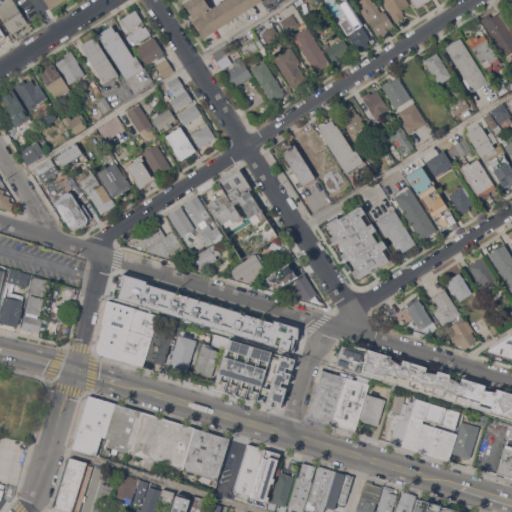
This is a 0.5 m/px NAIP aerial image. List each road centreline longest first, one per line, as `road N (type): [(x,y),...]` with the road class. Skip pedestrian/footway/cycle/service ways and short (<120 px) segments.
road 1 (residential): [(476,0),(102,241),(74,367)]
road 2 (residential): [(0,221),(511,377)]
road 3 (residential): [(151,0),(354,312)]
road 4 (tertiary): [(120,381),(455,486)]
road 5 (residential): [(354,312),(511,210)]
road 6 (residential): [(74,367),(25,511)]
road 7 (residential): [(0,67),(103,0)]
